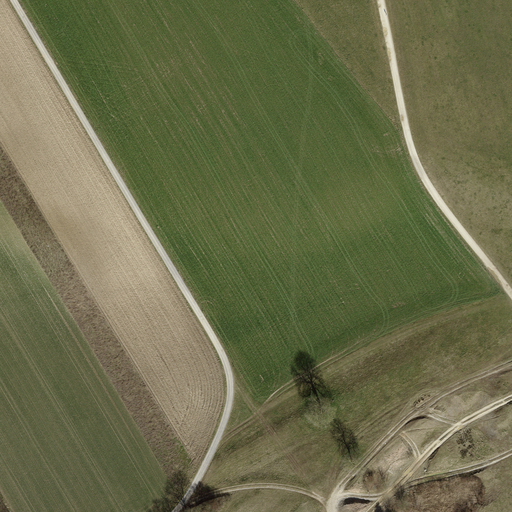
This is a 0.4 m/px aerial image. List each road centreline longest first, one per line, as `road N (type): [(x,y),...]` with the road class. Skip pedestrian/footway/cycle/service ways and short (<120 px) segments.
road 1 (track): [(14,0),(225,356),(226,423),(182,511)]
road 2 (track): [(511,293),(418,168),(381,0)]
road 3 (track): [(333,511),(349,480),(407,422),(451,391),(511,365)]
